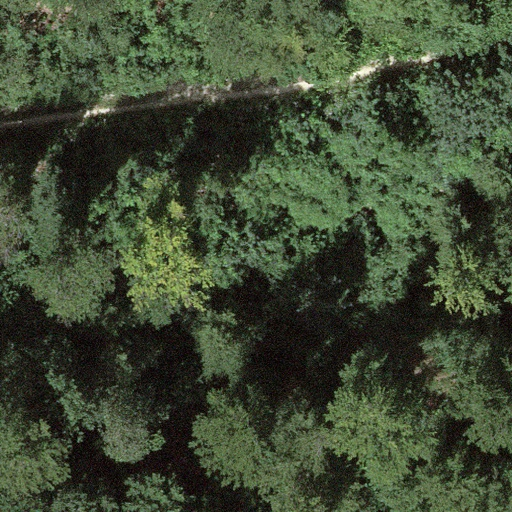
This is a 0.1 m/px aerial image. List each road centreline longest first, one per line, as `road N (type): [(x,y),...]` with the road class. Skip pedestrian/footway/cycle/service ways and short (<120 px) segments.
road 1 (track): [(511,34),(145,105),(0,120)]
road 2 (track): [(312,511),(511,413)]
